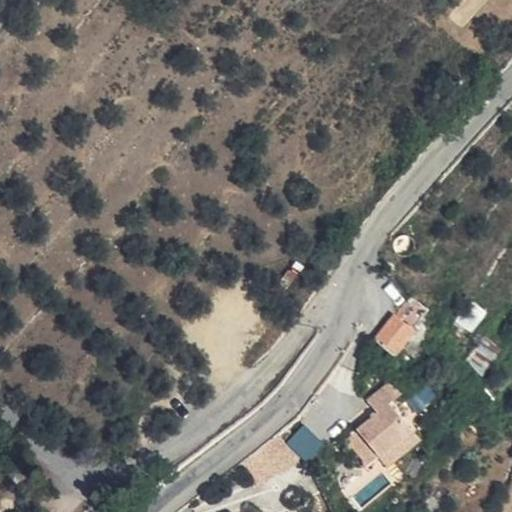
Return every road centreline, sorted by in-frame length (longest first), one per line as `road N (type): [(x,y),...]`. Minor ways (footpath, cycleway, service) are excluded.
road 1 (residential): [(351,301),(318,306),(253,386),(159,458),(112,473),(65,462),(23,434),(0,400)]
road 2 (residential): [(164,511),(293,395),(351,301)]
road 3 (residential): [(351,301),(394,205),(511,84)]
